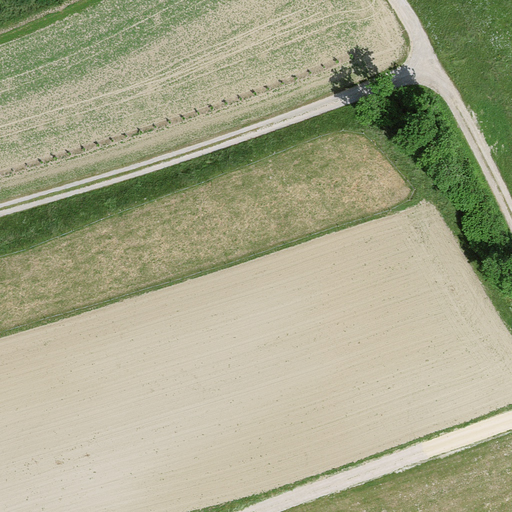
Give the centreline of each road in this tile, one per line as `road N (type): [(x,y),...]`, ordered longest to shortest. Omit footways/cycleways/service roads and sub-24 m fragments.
road 1 (track): [(0,209),(432,66)]
road 2 (track): [(511,419),(254,511)]
road 3 (track): [(395,0),(511,214)]
